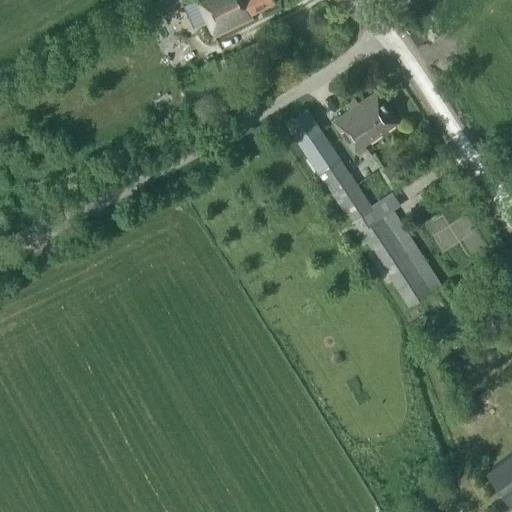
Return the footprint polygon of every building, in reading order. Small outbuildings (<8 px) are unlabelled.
[(189,0),(162,0),(168,11),(190,1),(189,0)] [(196,0),(214,36),(252,18),(250,13),(276,1),(275,0),(196,0)] [(168,21),(149,31),(137,38),(149,59),(159,54),(161,56),(163,55),(165,59),(183,49),(168,21)] [(94,54),(89,44),(78,50),(83,59),(94,54)] [(375,90),(332,121),(353,152),(396,121),(375,90)] [(373,209),(372,209),(306,109),(285,123),(351,223),(354,221),(360,230),(355,233),(363,246),(367,241),(378,260),(374,263),(386,282),(391,279),(407,303),(439,283),(392,210),(379,218),(373,209)] [(356,179),(372,203),(391,191),(375,167),(356,179)] [(511,452),(487,471),(511,504),(511,452)]
